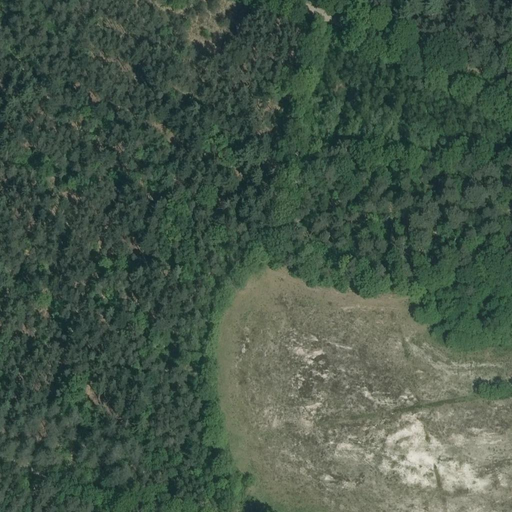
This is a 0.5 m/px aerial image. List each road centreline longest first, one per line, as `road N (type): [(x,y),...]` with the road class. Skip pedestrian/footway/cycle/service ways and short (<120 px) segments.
road 1 (track): [(0,172),(203,220),(121,511)]
road 2 (track): [(511,104),(284,0)]
road 3 (track): [(0,474),(115,511)]
